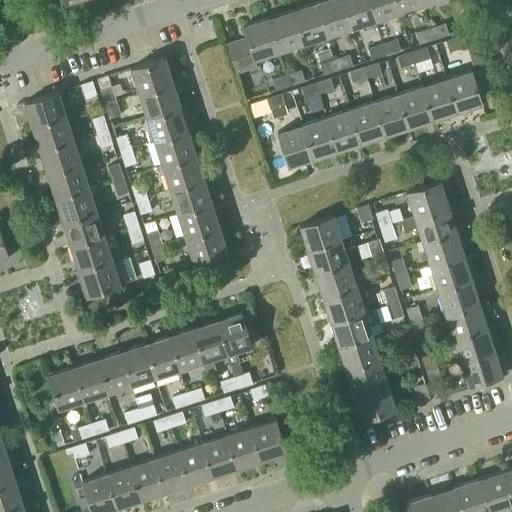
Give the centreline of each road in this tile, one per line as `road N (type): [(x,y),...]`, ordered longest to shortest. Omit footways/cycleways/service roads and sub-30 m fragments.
road 1 (unknown): [(0,284),(53,267),(76,337),(2,360)]
road 2 (residential): [(184,0),(0,60)]
road 3 (residential): [(337,474),(511,418)]
road 4 (residential): [(221,511),(337,474)]
